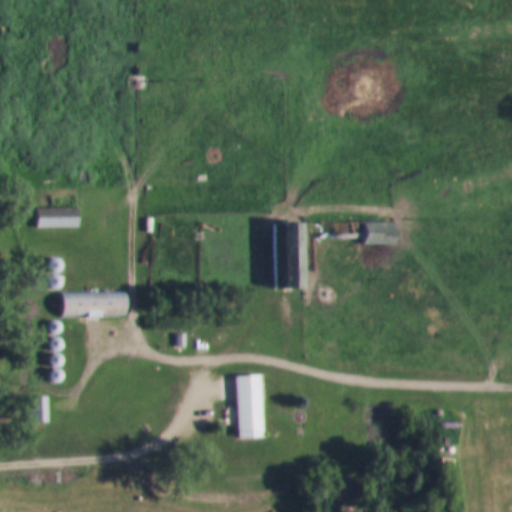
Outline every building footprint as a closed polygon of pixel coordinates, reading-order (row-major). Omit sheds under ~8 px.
[(75,230),(75,209),(33,209),(33,230),(75,230)] [(360,240),(360,246),(393,246),(392,222),(269,224),(271,290),(301,290),(300,241),(360,240)] [(123,319),(122,293),(57,294),(58,320),(123,319)] [(232,378),(234,440),(259,439),(257,377),(232,378)] [(27,399),(27,425),(44,425),(44,399),(27,399)]
